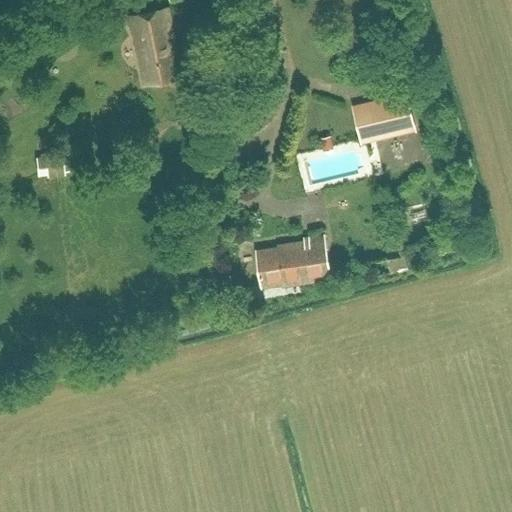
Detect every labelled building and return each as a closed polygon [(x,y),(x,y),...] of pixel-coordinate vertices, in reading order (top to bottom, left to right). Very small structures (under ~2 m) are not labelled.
[(112,3),(102,5),(104,15),(114,12),(112,3)] [(167,6),(130,14),(144,83),(182,75),(167,6)] [(406,95),(358,107),(365,137),(413,125),(406,95)] [(315,160),(316,164),(305,167),(312,190),(367,174),(359,147),(315,160)] [(64,173),(61,155),(34,159),(36,177),(64,173)] [(427,200),(415,203),(418,219),(431,217),(427,200)] [(258,250),(264,285),(289,281),(289,283),(330,277),(324,237),(277,244),(278,247),(258,250)]
